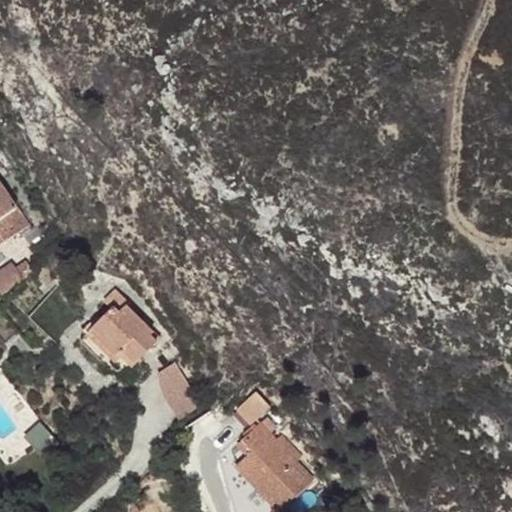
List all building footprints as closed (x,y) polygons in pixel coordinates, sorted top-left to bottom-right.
[(0,251),(33,228),(0,181),(0,176),(8,171),(0,160),(0,251)] [(13,271),(0,285),(0,296),(9,305),(26,282),(13,271)] [(117,309),(83,344),(123,384),(138,369),(161,344),(155,338),(157,335),(130,308),(123,315),(117,309)] [(184,360),(159,371),(177,417),(203,407),(184,360)] [(261,395),(242,412),(255,427),(274,410),(261,395)] [(264,425),(244,444),(255,455),(237,470),(275,511),(285,511),(318,482),(301,464),(306,459),(285,437),(280,441),(264,425)]
